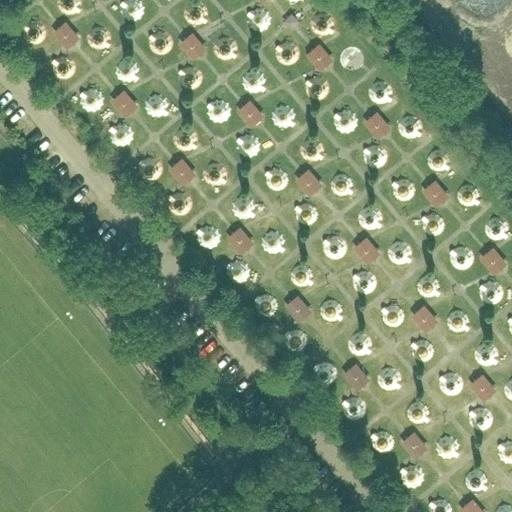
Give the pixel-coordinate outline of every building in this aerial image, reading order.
[(71,16),(77,14),(81,8),(81,2),(80,0),(57,0),(58,0),(57,6),(60,12),(65,16),(71,16)] [(124,0),(123,1),(121,4),(121,5),(120,12),(123,17),(128,21),(134,21),(140,19),(144,13),(144,7),(141,1),(139,0),(124,0)] [(204,23),(205,21),(207,19),(207,12),(205,7),(199,3),(193,2),(187,5),(184,10),(183,17),(186,22),(191,26),(197,26),(204,23)] [(250,10),(249,11),(247,15),(246,22),(249,28),(254,31),(260,32),(266,29),(270,24),(270,17),(267,12),(262,8),(256,7),(250,10)] [(330,34),(330,33),(333,29),(333,22),(331,17),(325,13),(319,13),(313,15),(310,21),(309,27),(312,32),(317,36),(324,37),(330,34)] [(27,23),(26,24),(24,28),(23,29),(23,35),(25,41),(31,44),(37,45),(42,42),(46,37),(47,30),(44,25),(39,21),(32,21),(27,23)] [(56,29),(55,32),(66,44),(66,45),(69,45),(75,41),(75,38),(73,35),(65,26),(64,25),(61,25),(56,29)] [(107,48),(109,46),(110,43),(111,37),(108,31),(103,27),(97,27),(91,29),(87,35),(87,41),(89,47),(95,50),(101,51),(107,48)] [(153,34),(152,35),(149,39),(149,45),(151,51),(157,54),(163,55),(169,52),(172,47),(173,41),(170,35),(165,31),(158,31),(153,34)] [(486,34),(464,49),(475,66),(497,51),(486,34)] [(182,41),(182,43),(192,55),(193,56),(196,56),(201,52),(201,49),(199,46),(192,38),(191,36),(188,36),(182,41)] [(235,56),(236,54),(236,53),(237,47),(234,41),(229,37),(223,37),(217,40),(213,45),(213,51),(215,57),(221,61),(227,61),(233,58),(233,57),(235,56)] [(278,45),(275,49),(275,55),(277,61),(283,65),(289,65),(295,62),(298,57),(299,51),(296,45),(291,42),(284,41),(279,44),(278,45)] [(309,51),(309,54),(319,66),(320,67),(322,67),(328,63),(328,60),(326,57),(319,49),(317,47),(314,47),(309,51)] [(361,66),(362,64),(362,63),(363,57),(360,51),(355,48),(349,47),(343,50),(339,55),(339,61),(342,67),(347,71),(353,71),(359,68),(361,66)] [(56,58),(55,59),(53,63),(52,70),(55,75),(60,79),(66,79),(72,77),(76,71),(76,65),(73,59),(68,56),(62,55),(56,58)] [(130,84),(135,82),(138,78),(139,76),(139,70),(137,64),(131,61),(125,60),(119,63),(116,68),(115,75),(118,80),(123,84),(130,84)] [(511,65),(507,60),(485,81),(497,95),(511,80),(511,65)] [(182,68),(181,69),(179,72),(179,73),(178,80),(181,85),(186,89),(192,90),(198,87),(202,82),(202,75),(200,70),(194,66),(188,65),(182,68)] [(261,92),(262,91),(264,88),(265,87),(265,80),(263,75),(257,71),(251,70),(245,73),(242,78),(241,85),(244,90),(249,94),(256,95),(261,92)] [(308,78),(307,80),(305,83),(304,90),(307,96),(312,99),(318,100),(324,97),(328,92),(328,85),(326,80),(320,76),(314,76),(308,78)] [(389,99),(390,98),(391,97),(391,91),(389,85),(384,81),(377,81),(372,83),(368,89),(367,95),(370,101),(375,104),(382,105),(388,102),(389,99)] [(85,91),(82,96),(81,97),(81,103),(83,109),(89,112),(95,113),(101,110),(104,105),(105,99),(102,93),(97,89),(90,89),(85,91)] [(114,98),(114,101),(124,113),(125,114),(127,114),(133,109),(133,106),(131,104),(123,95),(122,94),(119,93),(114,98)] [(165,116),(165,115),(168,111),(169,105),(166,99),(161,95),(155,95),(149,98),(145,103),(145,109),(148,115),(153,118),(159,119),(165,116)] [(211,102),(208,106),(207,107),(207,113),(209,119),(215,122),(221,123),(227,120),(230,115),(231,109),(228,103),(223,100),(217,99),(211,102)] [(240,109),(240,112),(250,124),(251,125),(254,125),(259,120),(260,118),(257,115),(250,106),(249,105),(246,104),(240,109)] [(291,126),(292,125),(294,121),(295,115),(292,109),(287,106),(281,105),(275,108),(271,113),(271,119),(274,125),(279,129),(285,129),(291,126)] [(337,112),(336,113),(334,116),(333,117),(333,123),(335,129),(341,133),(347,133),(353,131),(356,125),(357,119),(354,113),(349,110),(343,109),(337,112)] [(367,120),(367,123),(377,135),(378,136),(380,136),(386,131),(386,129),(384,126),(377,117),(375,116),(373,115),(367,120)] [(417,137),(418,136),(421,131),(421,125),(418,119),(413,116),(407,115),(401,118),(397,123),(397,130),(400,135),(405,139),(411,139),(417,137)] [(120,123),(114,126),(111,131),(110,138),(113,143),(118,147),(124,148),(130,145),(134,140),(134,133),(132,127),(126,124),(120,123)] [(36,125),(26,134),(43,154),(53,145),(36,125)] [(193,150),(194,149),(197,145),(197,138),(195,133),(189,129),(183,128),(177,131),(174,136),(173,143),(176,148),(181,152),(188,153),(193,150)] [(238,139),(237,140),(237,142),(236,148),(239,154),(244,157),(250,158),(256,155),(260,150),(260,143),(257,138),(252,134),(246,134),(240,137),(238,139)] [(319,160),(320,159),(323,155),(323,148),(321,143),(316,139),(309,139),(303,141),(300,147),(299,153),(302,159),(307,162),(314,163),(319,160)] [(366,146),(366,148),(363,151),(362,158),(365,164),(370,167),(377,168),(382,165),(386,160),(386,154),(384,148),(378,144),(372,144),(366,146)] [(445,170),(446,169),(448,166),(449,165),(450,159),(447,153),(442,149),(435,149),(430,152),(426,157),(425,163),(428,169),(433,172),(440,173),(445,170)] [(143,160),(142,161),(139,165),(139,171),(141,177),(147,181),(153,181),(159,178),(162,173),(163,167),(160,161),(155,157),(149,157),(143,160)] [(172,167),(172,169),(182,181),(183,182),(185,183),(191,178),(191,175),(189,172),(182,164),(180,162),(177,162),(172,167)] [(223,184),(224,183),(226,180),(226,179),(227,173),(224,167),(219,164),(213,163),(207,166),(203,171),(203,177),(206,183),(211,187),(217,187),(223,184)] [(269,170),(268,171),(266,174),(265,175),(265,181),(267,187),(273,191),(279,191),(285,189),(288,183),(289,177),(286,171),(281,168),(275,167),(269,170)] [(298,178),(298,181),(308,192),(309,193),(312,194),(317,189),(318,186),(315,184),(308,175),(307,173),(304,173),(298,178)] [(349,195),(350,194),(352,190),(353,189),(353,183),(350,177),(345,174),(339,173),(333,176),(330,181),(329,187),(332,193),(337,197),(343,197),(349,195)] [(395,180),(394,181),(392,184),(391,185),(391,192),(393,197),(399,201),(405,201),(411,199),(414,193),(415,187),(412,181),(407,178),(401,177),(395,180)] [(426,188),(426,191),(435,202),(437,204),(439,204),(445,200),(445,197),(443,194),(436,185),(434,184),(431,184),(426,188)] [(475,205),(476,204),(479,200),(479,193),(476,188),(471,184),(465,184),(459,186),(456,191),(455,198),(458,203),(463,207),(469,207),(475,205)] [(172,194),(172,195),(169,199),(168,206),(171,211),(176,215),(182,216),(188,213),(192,208),(192,201),(189,196),(184,192),(178,192),(172,194)] [(251,218),(252,217),(254,214),(255,213),(256,206),(253,201),(248,197),(241,197),(235,199),(232,205),(231,211),(234,217),(239,220),(246,221),(251,218)] [(298,204),(298,206),(297,207),(295,209),(294,216),(297,222),(302,225),(309,226),(314,223),(318,218),(318,212),(316,206),(310,202),(304,202),(298,204)] [(378,228),(378,227),(379,226),(381,223),(381,217),(379,211),(374,207),(367,207),(362,210),(358,215),(358,221),(360,227),(365,230),(372,231),(378,228)] [(424,215),(424,216),(421,219),(420,226),(423,232),(428,236),(435,236),(440,233),(443,229),(444,222),(442,216),(436,212),(430,212),(424,215)] [(504,238),(504,237),(505,236),(507,234),(507,227),(505,221),(500,218),(493,217),(488,220),(484,225),(484,231),(486,237),(491,240),(498,241),(504,238)] [(201,228),(200,229),(198,232),(197,233),(197,239),(199,245),(205,249),(211,249),(217,246),(220,241),(221,235),(218,229),(213,226),(207,225),(201,228)] [(230,235),(230,238),(240,250),(241,251),(243,251),(249,246),(249,244),(247,241),(240,232),(238,231),(236,231),(230,235)] [(281,252),(282,251),(285,247),(285,241),(282,235),(277,232),(271,231),(265,234),(262,239),(261,245),(264,251),(269,255),(275,255),(281,252)] [(327,238),(326,239),(324,242),(323,243),(323,249),(326,255),(331,259),(337,259),(343,257),(346,251),(347,245),(344,239),(339,236),(333,235),(327,238)] [(357,246),(357,249),(366,259),(368,262),(370,262),(376,257),(376,254),(374,252),(367,243),(365,241),(362,241),(357,246)] [(408,262),(410,257),(411,251),(408,246),(403,242),(397,241),(391,244),(388,249),(387,256),(390,261),(395,265),(401,265),(407,263),(408,262)] [(452,249),(450,252),(449,253),(449,260),(452,265),(457,269),(463,269),(469,267),(472,262),(473,255),(470,250),(465,246),(459,246),(453,248),(452,249)] [(484,256),(484,259),(493,270),(495,272),(498,272),(503,268),(504,265),(501,261),(494,253),(493,252),(490,252),(484,256)] [(229,264),(228,266),(227,268),(226,274),(229,280),(234,283),(241,284),(246,281),(250,276),(250,269),(248,264),(242,260),(236,260),(230,262),(229,264)] [(309,286),(310,285),(312,282),(313,281),(314,274),(311,269),(306,265),(299,265),(294,267),(290,273),(289,279),(292,285),(297,288),(304,289),(309,286)] [(356,273),(356,274),(355,275),(353,277),(352,284),(355,290),(360,293),(367,294),(372,291),(376,286),(376,280),(374,274),(368,270),(362,270),(356,273)] [(437,294),(438,292),(439,292),(440,285),(437,279),(432,275),(425,275),(420,278),(416,283),(416,289),(418,295),(424,298),(430,299),(436,296),(437,294)] [(482,283),(482,284),(481,285),(479,287),(478,294),(481,300),(486,304),(493,304),(498,301),(502,296),(502,290),(500,284),(494,281),(488,280),(482,283)] [(265,293),(259,296),(255,301),(255,307),(258,313),(263,317),(269,317),(275,314),(278,309),(279,303),(276,297),(271,294),(265,293)] [(289,304),(288,306),(298,318),(299,319),(302,319),(308,315),(308,312),(306,309),(298,301),(297,299),(294,299),(289,304)] [(339,321),(340,320),(342,315),(343,309),(340,303),(335,300),(329,299),(323,302),(320,307),(319,314),(322,319),(327,323),(333,323),(339,321)] [(385,306),(382,310),(381,311),(381,318),(384,323),(389,327),(395,327),(401,325),(404,319),(405,313),(402,308),(397,304),(391,303),(385,306)] [(466,330),(468,327),(469,326),(469,319),(466,314),(461,310),(455,309),(449,312),(446,317),(445,324),(448,329),(453,333),(459,334),(465,331),(466,330)] [(416,314),(415,317),(424,328),(426,330),(429,330),(434,325),(435,323),(431,318),(425,311),(424,310),(421,310),(416,314)] [(288,331),(288,332),(286,334),(285,336),(284,342),(287,348),(292,351),(299,352),(304,349),(308,344),(308,338),(306,332),(300,328),(294,328),(288,331)] [(368,354),(370,350),(371,349),(372,343),(369,337),(364,333),(357,333),(352,336),(348,341),(348,347),(350,353),(355,356),(362,357),(368,354)] [(414,341),(414,342),(412,345),(411,346),(410,352),(413,358),(418,361),(425,362),(430,359),(434,354),(435,348),(432,342),(427,338),(420,338),(414,341)] [(494,364),(494,363),(497,360),(498,353),(495,347),(490,343),(483,343),(478,346),(474,351),(474,357),(476,363),(482,367),(488,367),(494,364)] [(317,364),(313,369),(313,376),(316,381),(321,385),(327,385),(333,383),(337,377),(337,371),(334,365),(329,362),(323,361),(317,364)] [(347,372),(347,375),(356,385),(358,387),(360,388),(366,383),(366,380),(364,378),(356,369),(355,367),(352,367),(347,372)] [(399,386),(400,385),(401,384),(401,377),(398,372),(393,368),(387,368),(381,370),(378,375),(377,382),(380,387),(385,391),(391,391),(397,389),(399,386)] [(442,375),(440,378),(440,379),(439,386),(442,391),(447,395),(453,396),(459,393),(462,388),(463,381),(460,376),(455,372),(449,372),(443,374),(442,375)] [(474,382),(474,385),(483,396),(485,398),(487,398),(493,394),(493,391),(491,388),(484,379),(482,378),(480,378),(474,382)] [(511,378),(507,380),(504,386),(503,392),(506,398),(511,401),(511,378)] [(345,401),(344,403),(343,403),(343,410),(345,416),(350,419),(357,420),(362,417),(366,412),(366,406),(364,400),(359,397),(352,396),(346,399),(345,401)] [(420,425),(426,422),(428,418),(429,417),(430,411),(427,405),(422,401),(415,401),(410,404),(406,409),(406,415),(408,421),(414,425),(420,425)] [(483,430),(488,427),(492,422),(493,416),(490,410),(485,407),(478,406),(473,409),(472,410),(470,413),(469,414),(468,420),(471,426),(476,430),(483,430)] [(375,432),(374,433),(371,437),(371,444),(374,449),(379,453),(385,453),(391,451),(394,446),(395,439),(392,434),(387,430),(381,430),(375,432)] [(405,440),(405,443),(414,454),(416,456),(419,456),(424,451),(424,449),(422,446),(415,437),(414,436),(411,436),(405,440)] [(455,457),(456,456),(457,454),(459,452),(459,445),(456,440),(451,436),(445,436),(439,438),(436,444),(435,450),(438,456),(443,459),(449,460),(455,457)] [(501,442),(501,443),(498,447),(497,448),(497,454),(500,460),(505,463),(511,464),(511,463),(511,440),(507,440),(501,442)] [(405,467),(402,471),(401,472),(400,478),(403,484),(408,488),(415,488),(420,485),(424,480),(424,474),(422,468),(417,465),(410,464),(405,467)] [(484,491),(485,489),(487,487),(487,485),(488,479),(485,473),(480,470),(474,469),(468,472),(464,477),(464,483),(466,489),(472,493),(478,493),(484,491)] [(432,501),(430,506),(429,511),(452,511),(453,507),(450,502),(445,498),(439,498),(433,500),(432,501)]
